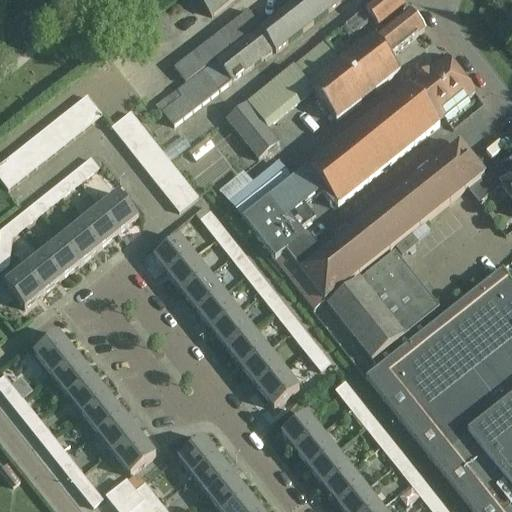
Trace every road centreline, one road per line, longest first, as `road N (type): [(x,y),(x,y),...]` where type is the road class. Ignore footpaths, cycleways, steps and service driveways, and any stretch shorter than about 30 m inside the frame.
road 1 (residential): [(300,511),(115,273)]
road 2 (residential): [(511,107),(433,8)]
